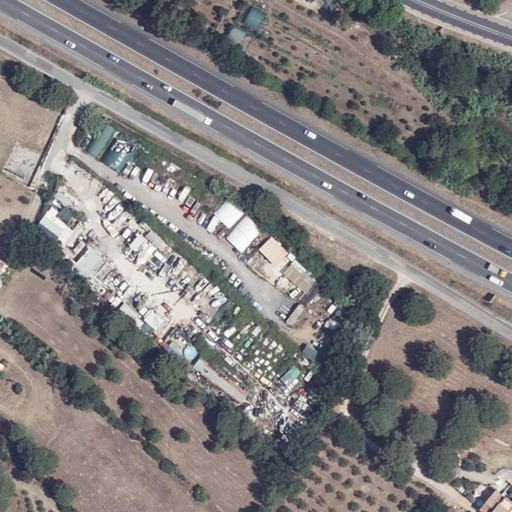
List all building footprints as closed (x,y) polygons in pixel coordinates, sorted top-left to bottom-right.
[(249,9),(244,26),(260,30),(265,14),(249,9)] [(87,152),(99,157),(112,127),(100,122),(87,152)] [(120,132),(100,160),(118,173),(139,145),(120,132)] [(68,206),(72,200),(59,191),(55,197),(68,206)] [(68,222),(76,214),(67,206),(60,213),(68,222)] [(66,252),(81,232),(62,219),(63,217),(51,208),(35,229),(66,252)] [(242,252),(262,229),(245,215),(225,238),(242,252)] [(128,245),(136,253),(147,242),(139,234),(128,245)] [(258,251),(269,261),(283,245),(272,235),(258,251)] [(91,248),(76,265),(91,278),(106,261),(91,248)] [(274,285),(312,302),(321,281),(283,265),(274,285)] [(132,323),(139,317),(126,303),(119,310),(132,323)] [(292,325),(305,310),(300,306),(287,321),(292,325)] [(339,309),(332,319),(340,325),(348,314),(339,309)] [(158,336),(170,322),(157,312),(146,326),(158,336)] [(169,360),(177,353),(165,341),(157,349),(169,360)] [(207,362),(199,371),(240,405),(248,396),(207,362)] [(287,387),(302,373),(295,366),(280,379),(287,387)] [(511,511),(511,502),(495,489),(480,508),(485,511),(511,511)]
